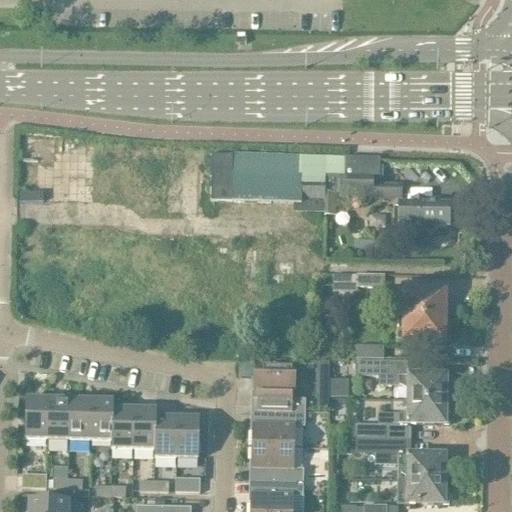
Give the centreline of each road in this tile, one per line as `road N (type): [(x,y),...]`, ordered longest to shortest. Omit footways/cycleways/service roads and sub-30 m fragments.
road 1 (secondary): [(0,82),(511,96)]
road 2 (secondary): [(511,50),(0,59)]
road 3 (residential): [(221,511),(225,378),(0,334)]
road 4 (residential): [(499,511),(501,191)]
